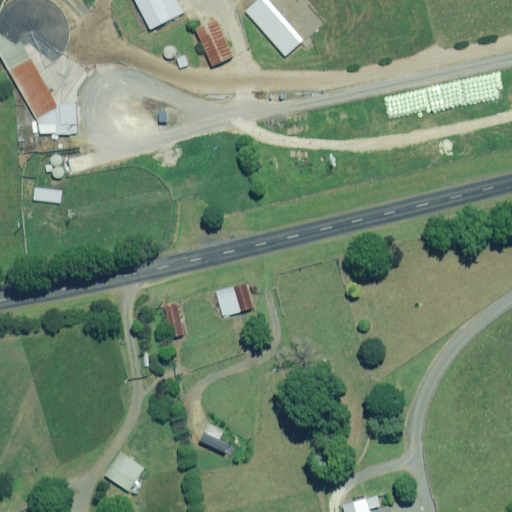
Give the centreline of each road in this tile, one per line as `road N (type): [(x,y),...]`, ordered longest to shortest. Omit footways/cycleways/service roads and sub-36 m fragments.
road 1 (unclassified): [(0,302),(511,184)]
road 2 (track): [(96,0),(88,73),(168,119),(229,119),(511,56)]
